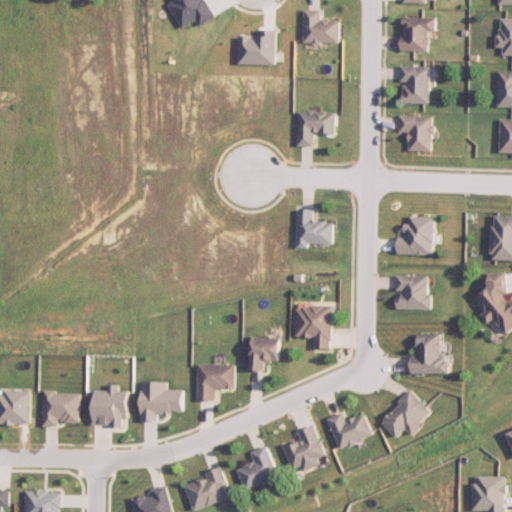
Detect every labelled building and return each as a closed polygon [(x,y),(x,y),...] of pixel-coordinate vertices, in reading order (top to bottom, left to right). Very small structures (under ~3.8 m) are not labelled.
[(305,44),(340,44),(340,21),(322,21),(322,12),(305,12),(305,44)] [(432,52),(432,34),(437,34),(437,19),(403,19),(403,52),(432,52)] [(511,55),(511,19),(503,19),(501,56),(511,55)] [(431,67),(402,67),(402,104),(431,104),(431,67)] [(511,107),(511,71),(500,72),(500,108),(511,107)] [(300,112),(299,146),(315,147),(316,134),(336,135),(337,113),(300,112)] [(400,133),(411,133),(411,152),(433,152),(433,116),(400,116),(400,133)] [(511,153),(511,119),(502,120),(502,154),(511,153)] [(334,247),(334,222),(315,222),(315,210),(299,210),(299,246),(334,247)] [(511,216),(494,216),(494,260),(511,260),(511,216)] [(436,254),(436,217),(409,217),(409,237),(399,237),(399,254),(436,254)] [(511,328),(511,273),(491,274),(492,295),(484,295),(485,323),(502,322),(502,329),(511,328)] [(433,276),(399,276),(399,309),(433,309),(433,276)] [(315,352),(333,352),(333,307),(298,307),(298,338),(315,338),(315,352)] [(414,374),(449,375),(449,345),(443,345),(443,335),(420,335),(420,357),(414,357),(414,374)] [(281,362),(281,338),(253,338),(253,371),(267,372),(267,362),(281,362)] [(236,366),(200,365),(200,402),(217,402),(217,391),(236,391),(236,366)] [(383,421),(400,439),(409,430),(413,435),(435,414),(413,392),(383,421)] [(376,437),(367,415),(348,422),(345,413),(330,419),(342,450),(376,437)] [(304,442),(287,448),(295,470),(304,466),(306,471),(330,462),(316,427),(300,433),(304,442)] [(257,464),(241,469),(248,490),(280,480),(270,447),(254,452),(257,464)] [(209,473),(210,478),(188,486),(197,511),(233,500),(223,469),(209,473)]
